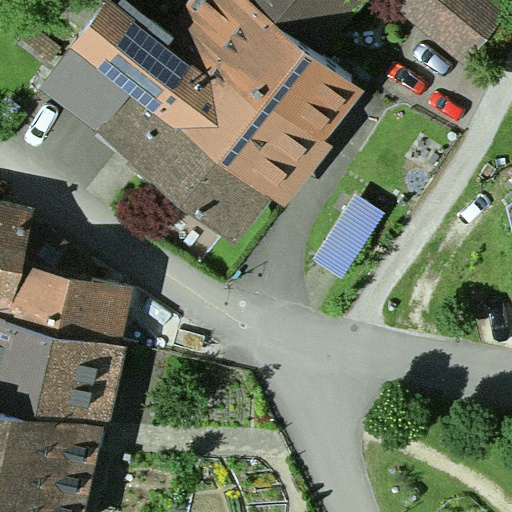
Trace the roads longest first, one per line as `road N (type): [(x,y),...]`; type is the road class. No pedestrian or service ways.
road 1 (residential): [(270,333),(0,170)]
road 2 (residential): [(511,381),(270,333)]
road 3 (residential): [(355,511),(270,333)]
